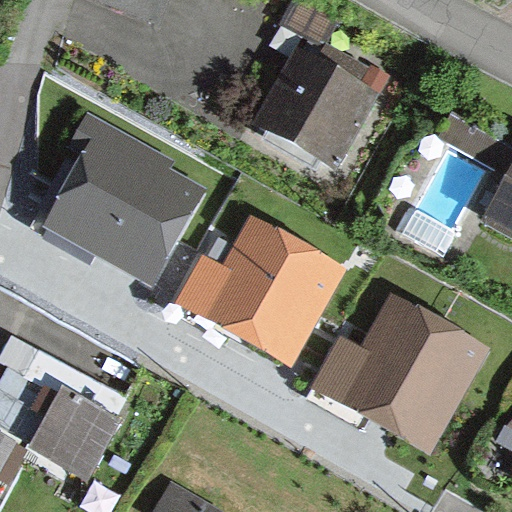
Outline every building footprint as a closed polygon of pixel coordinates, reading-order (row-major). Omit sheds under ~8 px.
[(145,36),(160,0),(80,0),(77,7),(145,36)] [(365,105),(294,67),(247,155),(318,193),(365,105)] [(171,162),(88,116),(72,144),(88,153),(48,225),(153,283),(204,190),(167,170),(171,162)] [(511,180),(474,252),(511,271),(511,180)] [(343,268),(252,219),(224,270),(203,259),(179,302),(291,363),(343,268)] [(486,349),(392,298),(362,352),(342,341),(316,388),(431,451),(486,349)] [(30,356),(0,412),(0,464),(66,501),(108,424),(77,408),(88,387),(30,356)] [(511,439),(497,468),(511,475),(511,439)] [(198,511),(172,498),(164,511),(198,511)]
